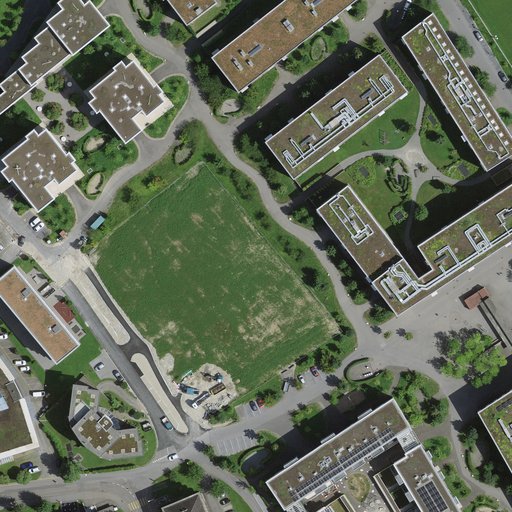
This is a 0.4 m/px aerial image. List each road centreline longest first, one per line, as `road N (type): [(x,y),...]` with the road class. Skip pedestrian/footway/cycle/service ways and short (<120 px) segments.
road 1 (residential): [(26,237),(48,256),(180,452)]
road 2 (residential): [(122,485),(0,493)]
